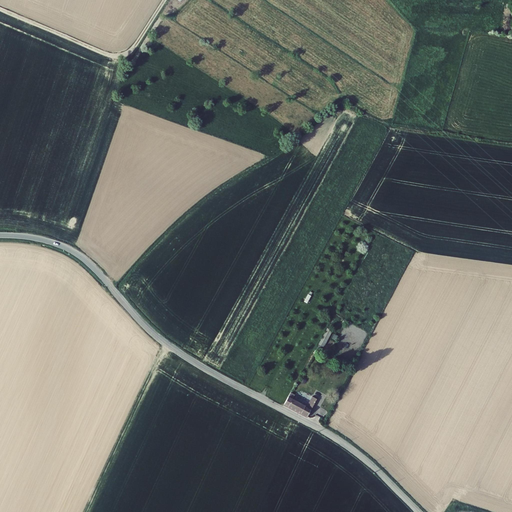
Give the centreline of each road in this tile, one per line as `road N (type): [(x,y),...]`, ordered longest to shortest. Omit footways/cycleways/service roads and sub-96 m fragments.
road 1 (tertiary): [(0,235),(39,238),(78,254),(164,342),(333,436),(419,511)]
road 2 (track): [(164,342),(84,511)]
